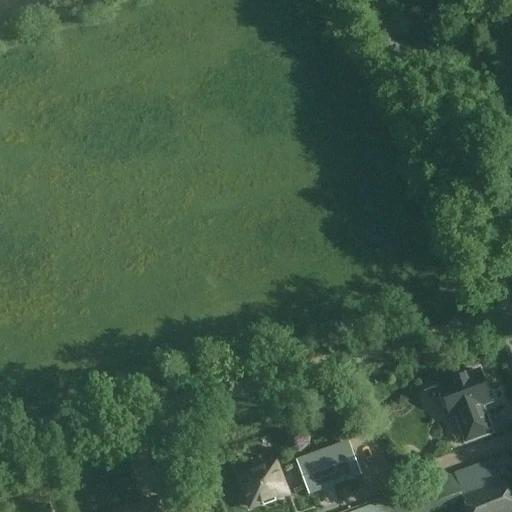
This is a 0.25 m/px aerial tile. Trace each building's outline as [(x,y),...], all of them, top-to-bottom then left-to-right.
[(493,434),(485,413),(482,414),(480,407),(491,403),(479,371),(438,386),(450,418),(454,417),(465,444),(493,434)] [(310,494),(361,475),(349,442),(298,462),(310,494)] [(240,477),(251,508),(287,495),(276,464),(240,477)] [(424,511),(463,498),(468,511),(511,511),(511,501),(504,481),(464,497),(455,474),(402,495),(401,493),(349,511),(424,511)] [(160,511),(156,499),(120,511),(160,511)]
